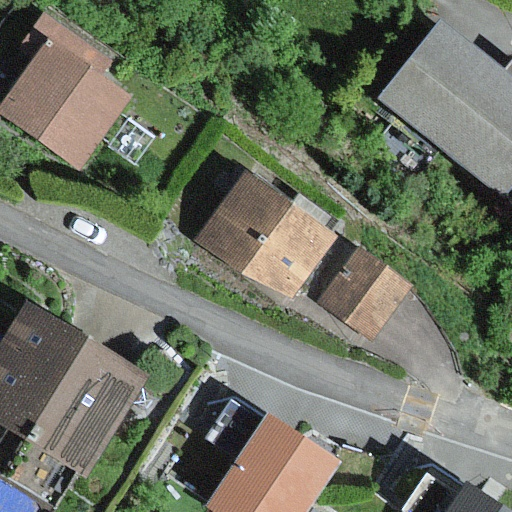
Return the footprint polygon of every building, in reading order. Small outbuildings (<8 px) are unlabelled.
[(511,94),(431,32),(373,107),(497,203),(506,192),(511,184),(511,94)] [(125,102),(44,45),(0,107),(0,120),(75,173),(125,102)] [(329,242),(239,181),(195,246),(285,307),(329,242)] [(407,290),(356,252),(316,305),(367,342),(407,290)] [(137,385),(20,316),(0,349),(0,428),(25,443),(5,477),(57,507),(75,476),(81,480),(137,385)] [(308,511),(336,469),(226,399),(172,483),(208,506),(204,511),(205,511),(308,511)] [(474,511),(457,500),(453,507),(417,483),(398,511),(474,511)]
